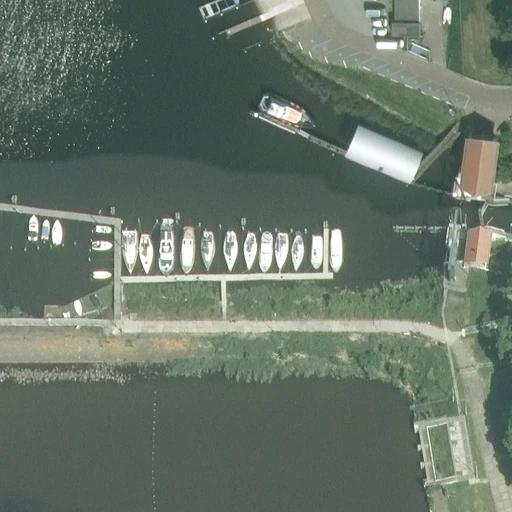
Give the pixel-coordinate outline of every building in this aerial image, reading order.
[(419,20),(419,8),(394,8),(394,20),(419,20)] [(419,20),(394,20),(391,20),(391,33),(419,33),(419,20)] [(358,124),(348,148),(408,175),(418,151),(358,124)] [(462,178),(489,181),(495,138),(468,134),(462,178)] [(469,249),(467,265),(484,267),(487,243),(474,241),(473,250),(469,249)]
